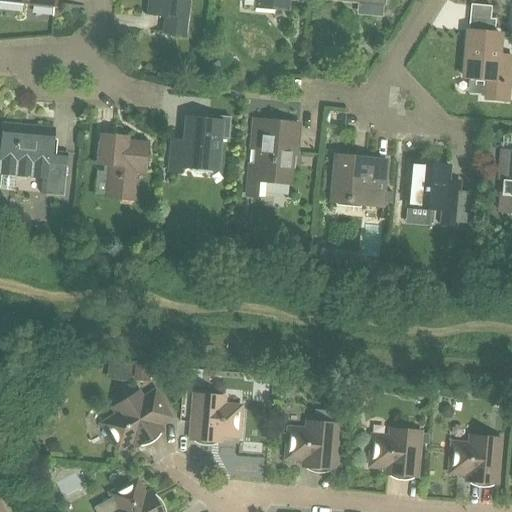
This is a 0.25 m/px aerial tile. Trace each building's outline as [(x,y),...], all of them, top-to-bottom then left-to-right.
[(164,31),(185,33),(188,0),(149,0),(148,13),(166,15),(164,31)] [(255,0),(255,7),(288,10),(289,0),(255,0)] [(341,0),(360,2),(359,15),(383,17),(384,0),(341,0)] [(500,34),(468,32),(464,78),(488,80),(486,102),(507,103),(511,57),(498,56),(500,34)] [(172,140),(169,172),(182,173),(182,172),(182,167),(200,169),(217,171),(220,138),(228,139),(230,117),(213,116),(208,116),(208,120),(203,120),(186,118),(184,141),(172,140)] [(298,141),(299,124),(252,120),(244,198),(265,200),(267,181),(290,184),(294,141),(298,141)] [(0,158),(0,174),(40,179),(47,179),(46,195),(63,197),(67,154),(52,152),(54,128),(3,123),(0,158)] [(110,164),(107,196),(134,199),(137,171),(145,172),(148,142),(128,140),(129,138),(101,135),(98,163),(110,164)] [(504,181),(501,211),(511,212),(511,151),(503,151),(501,169),(505,170),(504,181)] [(387,160),(334,154),(330,201),(393,208),(394,193),(384,192),(387,160)] [(450,166),(411,162),(407,206),(443,209),(441,223),(457,224),(459,192),(448,191),(450,166)] [(338,267),(340,250),(319,247),(317,265),(338,267)] [(171,418),(155,391),(143,398),(138,392),(112,408),(116,415),(101,424),(117,451),(132,442),(136,447),(162,431),(159,425),(171,418)] [(221,436),(239,438),(241,407),(224,405),(224,397),(193,395),(189,440),(220,443),(221,436)] [(305,430),(288,428),(285,460),(303,461),(302,468),(333,470),(337,425),(306,422),(305,430)] [(417,478),(421,432),(390,429),(389,437),(371,436),(369,467),(386,468),(386,475),(417,478)] [(496,485),(501,439),(469,436),(469,444),(451,443),(448,474),(466,475),(465,482),(496,485)] [(111,498),(93,508),(94,511),(160,511),(151,492),(145,495),(137,480),(109,494),(111,498)]
